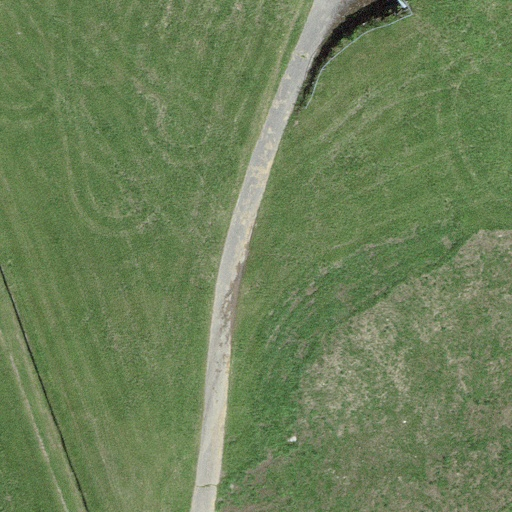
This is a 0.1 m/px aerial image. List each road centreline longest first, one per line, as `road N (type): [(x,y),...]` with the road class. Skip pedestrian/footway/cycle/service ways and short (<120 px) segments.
road 1 (track): [(203,511),(259,79),(309,0)]
road 2 (track): [(77,511),(0,299)]
